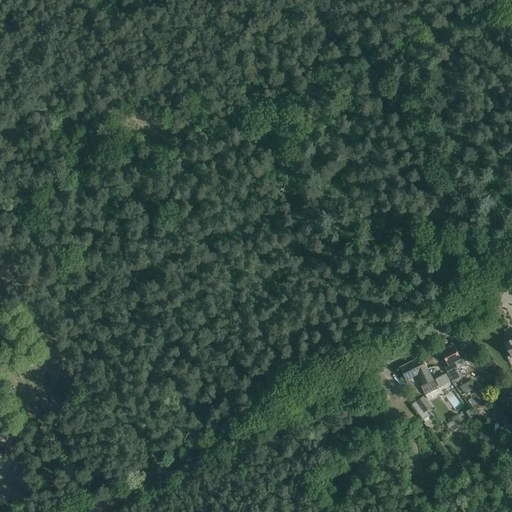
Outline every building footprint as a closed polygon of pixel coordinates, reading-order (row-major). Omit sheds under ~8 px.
[(461,359),(459,354),(454,345),(441,351),(452,373),(457,370),(454,363),(461,359)] [(438,389),(431,375),(422,356),(400,367),(407,380),(417,375),(422,385),(421,386),(425,395),(438,389)] [(446,376),(438,380),(441,386),(448,382),(446,376)] [(471,381),(457,388),(464,400),(467,398),(465,393),(469,391),(471,394),(478,390),(476,387),(475,388),(471,381)] [(455,413),(464,407),(452,390),(444,396),(455,413)] [(499,392),(492,397),(495,401),(502,396),(499,392)] [(511,402),(506,395),(496,403),(503,410),(511,402)] [(432,407),(424,396),(412,405),(419,416),(432,407)] [(479,407),(486,403),(483,399),(476,403),(479,407)] [(470,418),(475,415),(471,409),(466,412),(470,418)] [(456,418),(460,423),(464,419),(460,414),(456,418)] [(0,433),(0,453),(2,453),(0,449),(0,447),(22,436),(14,420),(8,423),(11,428),(0,433)] [(450,429),(456,424),(452,420),(446,424),(450,429)] [(493,436),(497,442),(501,439),(497,433),(493,436)] [(462,436),(453,442),(465,461),(474,455),(462,436)] [(498,445),(482,455),(485,459),(501,449),(498,445)] [(326,463),(331,471),(352,457),(347,449),(326,463)] [(380,471),(388,466),(380,455),(372,460),(380,471)]
